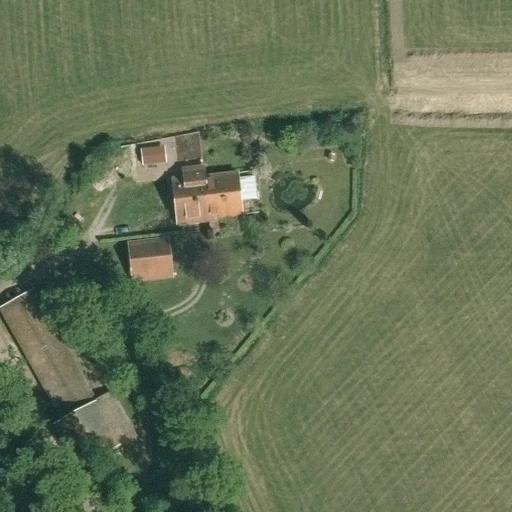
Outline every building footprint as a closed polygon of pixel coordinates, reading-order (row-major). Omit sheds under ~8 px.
[(153,149),(142,151),(143,167),(155,165),(153,149)] [(211,220),(206,179),(204,179),(203,168),(190,170),(191,178),(172,181),(177,225),(209,221),(209,220),(211,220)] [(238,175),(206,179),(211,220),(243,216),(241,202),(257,200),(254,178),(239,180),(238,175)] [(168,240),(128,244),(132,282),(172,278),(168,240)] [(0,312),(61,420),(96,401),(33,291),(0,310),(0,312)]
